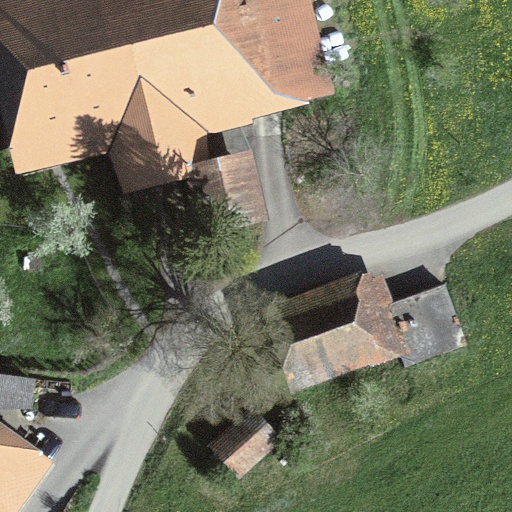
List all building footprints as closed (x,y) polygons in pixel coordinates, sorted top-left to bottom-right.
[(322,68),(305,0),(64,0),(4,15),(34,136),(110,118),(126,184),(196,167),(179,101),(322,68)] [(253,216),(241,164),(199,176),(212,226),(253,216)] [(291,371),(354,347),(361,369),(403,353),(409,368),(469,347),(448,286),(386,307),(377,285),(337,302),(339,307),(276,330),(291,371)] [(252,420),(220,449),(240,470),(272,440),(252,420)] [(0,502),(23,469),(0,452),(0,502)]
